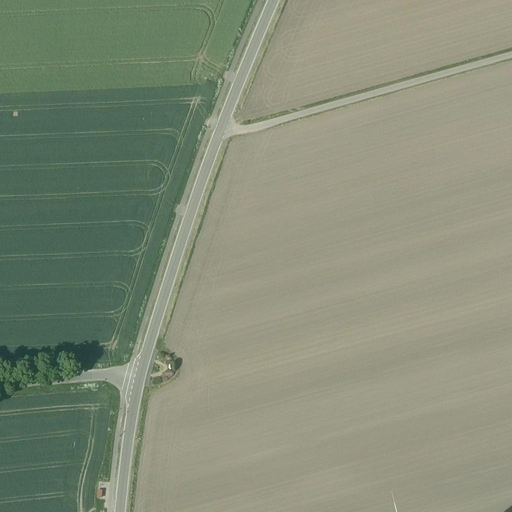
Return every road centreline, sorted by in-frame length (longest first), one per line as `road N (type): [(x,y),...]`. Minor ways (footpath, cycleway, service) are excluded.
road 1 (unclassified): [(212,126),(511,46)]
road 2 (secondary): [(212,126),(140,373)]
road 3 (tertiary): [(0,384),(140,373)]
road 4 (secondary): [(140,373),(120,511)]
road 5 (secondary): [(259,0),(212,126)]
